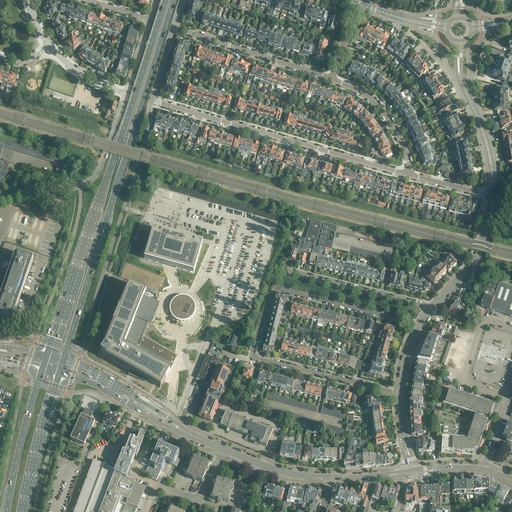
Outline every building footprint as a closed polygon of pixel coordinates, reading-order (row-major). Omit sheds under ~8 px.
[(190,0),(188,7),(197,10),(198,6),(199,6),(200,2),(193,0),(190,0)] [(247,2),(244,2),(242,8),(245,9),(245,8),(246,9),(247,4),(249,5),(250,3),(255,4),(256,0),(247,0),(247,2)] [(263,0),(256,0),(255,4),(259,6),(258,7),(257,10),(260,11),(261,8),(261,6),(263,0)] [(263,0),(261,6),(268,9),(270,5),(271,0),(263,0)] [(274,11),(282,13),(286,1),(284,0),(277,0),(278,1),(277,1),(275,7),(276,7),(274,11)] [(47,5),(55,12),(58,14),(57,15),(59,16),(61,8),(58,7),(57,6),(58,5),(54,2),(53,3),(51,2),(50,1),(47,5)] [(288,15),(292,3),(286,1),(282,13),(280,18),(282,19),(284,14),(288,15)] [(292,3),(288,15),(296,18),(295,19),(297,19),(297,20),(300,21),(302,15),(297,14),(299,8),(300,5),(293,3),(292,3)] [(47,5),(44,8),(44,9),(46,12),(45,13),(46,13),(45,14),(48,17),(49,16),(49,17),(49,16),(51,17),(52,15),(55,12),(47,5)] [(61,8),(60,12),(63,13),(63,14),(64,15),(67,15),(69,16),(71,9),(66,7),(65,7),(62,6),(61,8)] [(197,10),(188,7),(187,12),(186,17),(194,19),(197,10)] [(302,15),(300,21),(303,22),(304,20),(310,22),(314,10),(308,8),(305,16),(302,15)] [(70,19),(74,20),(77,10),(73,9),(71,9),(69,16),(69,17),(71,18),(70,19)] [(77,10),(74,20),(78,21),(78,20),(80,21),(83,12),(81,11),(77,10)] [(314,10),(310,22),(316,24),(320,12),(314,10)] [(83,12),(80,21),(82,22),(85,23),(88,14),(83,12)] [(319,27),(327,30),(329,23),(326,22),(328,17),(326,17),(327,15),(326,14),(320,12),(316,24),(320,26),(319,27)] [(92,25),(95,16),(89,14),(86,25),(91,27),(92,25)] [(202,24),(208,26),(211,16),(205,14),(202,24)] [(327,30),(334,32),(339,19),(339,18),(339,17),(338,17),(337,15),(336,16),(335,16),(334,17),(334,19),(331,18),(329,23),(327,30)] [(95,16),(92,25),(94,25),(94,26),(97,27),(101,17),(97,16),(97,17),(95,16)] [(208,26),(213,28),(217,17),(211,16),(208,26)] [(101,17),(97,27),(101,28),(100,30),(103,30),(103,28),(106,19),(104,19),(104,18),(101,17)] [(213,28),(219,29),(222,19),(217,17),(213,28)] [(219,29),(225,31),(228,21),(222,19),(219,29)] [(234,23),(230,33),(236,35),(239,25),(240,22),(235,20),(234,23)] [(52,28),(56,33),(64,27),(63,25),(62,26),(60,23),(58,24),(56,22),(55,23),(55,21),(50,25),(52,28)] [(108,31),(112,32),(114,33),(115,31),(117,23),(111,21),(108,31)] [(234,23),(228,21),(225,31),(230,33),(234,23)] [(115,31),(114,33),(120,35),(123,25),(117,23),(115,31)] [(239,25),(236,35),(242,37),(245,27),(239,25)] [(129,32),(138,35),(140,31),(139,30),(139,29),(138,29),(131,26),(129,32)] [(365,40),(370,28),(366,26),(365,27),(363,26),(358,37),(357,40),(360,41),(361,39),(365,40)] [(64,27),(56,33),(59,38),(60,38),(62,41),(66,37),(62,31),(66,29),(64,27)] [(244,37),(250,39),(253,29),(247,27),(244,37)] [(275,35),(272,34),(268,45),(269,45),(268,45),(269,46),(271,47),(272,46),(274,47),(279,30),(279,29),(276,28),(275,32),(276,33),(275,35)] [(370,28),(365,40),(371,43),(376,31),(370,28)] [(253,29),(250,39),(255,41),(259,31),(253,29)] [(261,29),(257,40),(260,41),(259,41),(260,42),(262,43),(262,42),(263,42),(266,31),(263,29),(261,29)] [(282,31),(279,30),(274,47),(276,47),(276,48),(277,49),(279,49),(280,48),(283,37),(280,36),(282,31)] [(266,31),(263,42),(265,43),(265,44),(268,45),(272,34),(272,33),(266,31)] [(290,38),(286,50),(286,51),(288,51),(289,51),(289,50),(292,51),(295,42),(296,40),(298,32),(296,31),(293,39),(290,38)] [(382,34),(376,31),(371,43),(377,46),(382,34)] [(127,38),(137,41),(138,35),(129,32),(128,36),(126,35),(123,34),(122,36),(127,38)] [(382,34),(377,46),(383,49),(388,38),(386,37),(387,36),(382,34)] [(85,43),(84,44),(86,45),(86,46),(87,47),(89,42),(91,38),(94,39),(94,38),(88,35),(86,40),(86,41),(85,42),(85,43)] [(286,50),(290,38),(284,36),(283,37),(280,48),(283,49),(284,49),(286,49),(286,50)] [(72,37),(65,44),(66,45),(66,46),(67,47),(68,47),(69,48),(75,40),(72,37)] [(75,40),(69,48),(74,52),(80,45),(81,45),(83,43),(78,38),(76,40),(75,40)] [(127,38),(126,44),(135,47),(137,41),(127,38)] [(386,49),(392,53),(399,43),(398,43),(393,39),(386,49)] [(302,42),(298,53),(298,54),(305,56),(306,53),(309,53),(308,54),(309,54),(311,47),(312,44),(313,42),(308,41),(307,44),(302,42)] [(311,47),(325,51),(327,43),(320,41),(320,42),(318,42),(317,46),(312,44),(311,47)] [(185,52),(186,52),(186,51),(190,52),(190,53),(193,54),(195,47),(190,45),(189,45),(178,42),(176,48),(185,52)] [(292,51),(298,53),(302,42),(301,44),(295,42),(292,51)] [(392,53),(397,57),(404,47),(399,43),(392,53)] [(124,50),(133,52),(135,47),(126,44),(124,49),(124,50)] [(80,58),(83,60),(89,51),(86,49),(87,47),(85,46),(84,47),(78,56),(80,57),(80,58)] [(325,51),(311,47),(309,54),(312,55),(312,54),(316,55),(315,59),(322,61),(323,61),(324,58),(324,57),(323,57),(325,51)] [(404,47),(397,57),(402,61),(409,51),(404,47)] [(176,48),(174,54),(184,58),(185,55),(184,55),(185,52),(176,48)] [(194,58),(193,60),(199,62),(200,60),(202,50),(197,49),(194,58)] [(123,51),(122,55),(131,58),(133,52),(124,50),(123,51)] [(200,60),(205,61),(208,52),(202,50),(200,60)] [(88,63),(93,66),(99,57),(97,55),(95,53),(93,51),(92,53),(89,51),(83,60),(87,62),(87,61),(89,62),(88,63)] [(208,52),(205,61),(211,63),(214,54),(208,52)] [(351,73),(353,74),(359,62),(361,56),(362,56),(363,53),(357,52),(356,55),(358,56),(355,63),(352,61),(351,63),(350,62),(349,66),(349,67),(348,71),(348,72),(350,73),(351,73)] [(118,60),(129,64),(131,58),(122,55),(119,54),(118,60)] [(174,54),(172,60),(181,63),(183,60),(184,58),(174,54)] [(211,63),(216,65),(219,56),(214,54),(211,63)] [(407,58),(402,64),(404,66),(405,65),(409,69),(418,60),(415,57),(413,55),(412,57),(412,56),(408,60),(407,58)] [(219,56),(216,65),(222,67),(225,58),(219,56)] [(95,67),(98,70),(104,60),(99,57),(93,66),(94,66),(96,67),(95,67)] [(497,63),(496,67),(508,71),(510,65),(511,65),(511,59),(511,61),(506,59),(505,60),(503,59),(502,58),(501,57),(500,57),(499,58),(499,57),(498,57),(497,57),(496,58),(496,59),(495,60),(496,61),(496,62),(497,62),(497,63)] [(104,60),(98,70),(102,72),(103,71),(104,72),(110,63),(110,61),(109,60),(105,58),(104,61),(104,60)] [(225,58),(222,67),(228,69),(231,60),(225,58)] [(119,63),(118,67),(128,70),(129,64),(118,60),(117,63),(119,63)] [(171,62),(170,66),(180,69),(181,66),(182,66),(182,64),(181,63),(172,60),(171,62)] [(419,60),(418,60),(409,69),(407,70),(409,72),(410,70),(414,74),(423,65),(418,61),(419,60)] [(232,70),(236,71),(239,62),(238,62),(233,61),(230,70),(232,71),(232,70)] [(239,62),(236,71),(239,72),(239,73),(241,74),(241,73),(244,64),(239,62)] [(359,62),(353,74),(355,75),(356,76),(357,77),(358,77),(363,68),(360,66),(361,63),(359,62)] [(241,73),(241,74),(242,73),(245,74),(245,75),(247,75),(250,66),(244,64),(245,64),(244,64),(241,73)] [(426,68),(423,65),(414,74),(418,79),(420,78),(422,80),(428,75),(426,73),(426,72),(427,71),(426,69),(426,68)] [(180,69),(170,66),(168,70),(169,70),(168,72),(178,75),(179,76),(179,73),(178,73),(180,69)] [(118,67),(117,72),(126,75),(128,70),(118,67)] [(255,78),(258,69),(252,67),(249,77),(252,78),(252,77),(255,78)] [(508,71),(496,67),(494,72),(494,71),(493,71),(492,71),(492,72),(491,73),(490,73),(490,74),(490,75),(491,76),(492,77),(493,77),(493,78),(494,78),(495,78),(496,78),(499,79),(498,80),(511,84),(511,81),(511,80),(510,80),(509,81),(508,81),(509,79),(505,78),(508,71)] [(367,68),(363,68),(358,77),(359,77),(359,76),(359,77),(361,78),(362,78),(364,79),(369,70),(367,68)] [(364,80),(369,83),(375,73),(373,71),(373,70),(370,68),(369,70),(364,79),(364,80)] [(264,71),(258,69),(255,78),(255,79),(257,80),(258,79),(261,80),(264,71)] [(126,75),(117,72),(112,70),(110,70),(109,70),(109,72),(116,74),(115,77),(122,79),(123,79),(124,79),(125,79),(125,78),(126,75)] [(261,80),(260,81),(266,83),(266,81),(269,72),(264,71),(261,80)] [(168,72),(166,78),(177,82),(177,79),(176,79),(178,75),(168,72)] [(269,72),(266,81),(266,83),(269,84),(269,82),(272,83),(275,74),(269,72)] [(2,83),(1,86),(7,88),(7,85),(10,75),(8,75),(8,74),(5,73),(2,83)] [(375,73),(369,83),(373,85),(374,85),(380,77),(377,75),(378,74),(375,73)] [(275,74),(272,83),(272,84),(274,85),(275,84),(278,85),(281,76),(275,74)] [(10,75),(7,85),(10,86),(9,87),(10,87),(10,88),(15,89),(17,84),(14,83),(16,77),(14,76),(10,75)] [(422,83),(426,89),(436,81),(434,78),(432,76),(430,77),(428,75),(422,80),(423,82),(422,83)] [(277,88),(277,89),(282,91),(283,89),(283,88),(283,87),(286,78),(287,78),(281,76),(278,85),(277,88)] [(376,88),(378,90),(385,82),(382,79),(383,78),(381,77),(380,77),(374,85),(376,87),(376,88)] [(164,84),(176,88),(176,87),(175,87),(177,82),(166,78),(164,84)] [(283,87),(283,88),(286,89),(289,90),(289,89),(292,80),(286,78),(283,87)] [(289,89),(289,90),(294,92),(298,82),(292,80),(289,89)] [(436,81),(426,89),(428,92),(426,93),(427,95),(429,94),(440,87),(436,82),(436,81)] [(303,84),(298,82),(294,92),(300,94),(300,92),(303,84)] [(384,93),(390,86),(391,85),(389,83),(388,84),(385,82),(378,90),(380,91),(382,92),(382,91),(384,93)] [(494,90),(494,97),(507,97),(507,85),(500,82),(499,86),(499,90),(494,90)] [(176,88),(164,84),(164,85),(163,86),(162,89),(163,90),(162,91),(176,95),(177,91),(178,91),(177,95),(179,96),(182,89),(179,88),(179,89),(176,88)] [(303,84),(300,92),(303,93),(303,95),(306,96),(309,86),(303,84)] [(184,96),(189,97),(192,87),(187,85),(184,96)] [(395,90),(387,98),(391,102),(392,102),(402,93),(401,93),(399,95),(396,93),(397,92),(402,88),(400,85),(395,90)] [(311,86),(308,94),(308,95),(311,96),(311,95),(314,96),(317,88),(311,86)] [(384,94),(387,98),(395,90),(394,88),(393,89),(390,86),(384,93),(383,93),(384,94)] [(198,89),(192,87),(189,97),(195,99),(198,89)] [(439,98),(441,102),(447,99),(447,98),(445,95),(444,95),(443,93),(442,91),(440,87),(429,94),(433,100),(435,101),(438,99),(437,97),(438,97),(439,98)] [(317,88),(314,96),(316,97),(316,98),(318,99),(319,98),(322,90),(317,88)] [(204,90),(198,89),(195,99),(201,101),(204,90)] [(204,90),(201,101),(206,102),(209,92),(204,90)] [(322,90),(319,98),(320,98),(320,99),(322,100),(323,99),(325,100),(328,92),(322,90)] [(215,94),(212,104),(217,105),(220,95),(221,92),(215,91),(215,94)] [(206,102),(212,104),(215,94),(209,92),(206,102)] [(325,100),(324,103),(326,104),(327,102),(330,103),(330,102),(331,102),(334,94),(328,92),(325,100)] [(393,105),(395,107),(403,101),(406,98),(402,93),(392,102),(393,104),(393,105)] [(330,104),(336,107),(340,96),(334,94),(331,102),(330,104)] [(217,105),(223,107),(226,97),(220,95),(217,105)] [(342,109),(342,107),(344,102),(345,99),(340,96),(336,107),(342,109)] [(226,97),(223,107),(228,109),(230,102),(233,102),(233,99),(231,99),(231,98),(226,97)] [(234,109),(240,111),(242,101),(237,99),(234,109)] [(447,99),(441,102),(436,105),(440,112),(438,113),(439,116),(446,113),(445,110),(449,108),(448,108),(451,106),(447,99)] [(344,102),(342,107),(349,112),(355,104),(350,101),(349,101),(347,100),(345,103),(344,102)] [(105,119),(110,121),(111,118),(108,117),(110,112),(114,114),(116,105),(117,104),(116,104),(116,103),(115,103),(114,103),(113,104),(112,104),(113,102),(110,101),(105,119)] [(240,111),(245,112),(248,102),(242,101),(240,111)] [(251,114),(256,116),(259,106),(260,103),(254,101),(254,104),(251,114)] [(398,110),(399,112),(408,105),(406,103),(405,104),(403,101),(395,107),(396,110),(397,110),(398,110)] [(245,112),(251,114),(254,104),(248,102),(245,112)] [(355,104),(349,112),(354,115),(360,108),(355,104)] [(507,104),(494,104),(494,111),(497,111),(497,115),(507,113),(507,104)] [(399,113),(401,117),(416,108),(413,109),(412,107),(410,108),(408,105),(399,112),(399,113)] [(259,106),(256,116),(262,117),(265,107),(259,106)] [(267,119),(273,121),(276,110),(277,108),(271,106),(270,109),(267,119)] [(265,107),(262,117),(267,119),(270,109),(265,107)] [(276,110),(273,121),(279,122),(282,112),(282,109),(277,108),(276,110)] [(354,115),(358,119),(364,113),(365,112),(360,108),(354,115)] [(416,108),(401,117),(404,122),(405,122),(415,116),(413,112),(415,111),(414,111),(417,109),(416,108)] [(445,121),(447,125),(458,120),(456,116),(455,114),(452,115),(451,112),(446,114),(439,117),(440,120),(442,119),(443,122),(445,121)] [(509,112),(507,113),(497,115),(498,117),(499,116),(500,118),(499,118),(500,126),(501,126),(502,128),(509,127),(508,124),(510,124),(509,120),(511,119),(509,112)] [(292,116),(289,126),(295,128),(298,118),(299,115),(293,113),(292,116)] [(364,113),(358,119),(360,121),(358,122),(360,125),(362,123),(362,124),(369,117),(364,113)] [(284,125),(289,126),(292,116),(286,115),(284,125)] [(295,128),(300,130),(303,120),(304,116),(299,115),(298,118),(295,128)] [(161,126),(164,117),(158,116),(153,132),(155,132),(157,125),(161,126)] [(416,119),(415,116),(405,122),(406,122),(407,124),(406,124),(406,125),(407,128),(417,122),(415,119),(416,119)] [(164,117),(161,126),(165,128),(163,133),(165,133),(167,128),(169,119),(164,117)] [(362,124),(366,128),(373,122),(369,117),(362,124)] [(169,119),(167,128),(173,130),(175,121),(169,119)] [(303,120),(300,130),(306,131),(309,121),(303,120)] [(458,120),(447,125),(449,131),(461,126),(458,120)] [(173,130),(172,133),(177,134),(181,122),(175,121),(173,130)] [(315,123),(309,121),(306,131),(312,133),(315,123)] [(181,122),(177,134),(183,136),(184,133),(187,124),(181,122)] [(366,128),(369,133),(377,127),(373,122),(366,128)] [(417,122),(407,128),(409,130),(410,131),(411,132),(421,128),(420,125),(419,126),(417,122)] [(312,133),(317,134),(320,124),(315,123),(312,133)] [(320,124),(317,134),(323,136),(326,126),(326,124),(324,123),(323,125),(320,124)] [(184,133),(190,135),(193,126),(187,124),(184,133)] [(190,135),(189,138),(195,139),(196,137),(198,128),(193,126),(190,135)] [(326,126),(323,136),(328,138),(331,127),(326,126)] [(448,139),(449,142),(456,139),(455,137),(460,135),(460,134),(463,133),(462,131),(461,126),(449,131),(451,135),(447,136),(448,139)] [(377,127),(369,133),(372,138),(380,132),(377,127)] [(411,133),(410,134),(412,138),(424,133),(421,127),(421,128),(411,132),(411,133)] [(195,144),(199,145),(199,143),(205,145),(209,131),(203,129),(200,139),(197,139),(195,144)] [(330,139),(336,141),(339,132),(333,130),(330,139)] [(214,143),(217,133),(211,131),(208,141),(210,141),(210,142),(214,143)] [(339,132),(336,141),(342,143),(344,133),(339,132)] [(372,138),(375,143),(384,137),(381,132),(380,132),(372,138)] [(415,143),(426,139),(428,138),(425,132),(424,133),(412,138),(414,143),(415,143)] [(502,135),(503,141),(511,140),(511,139),(511,132),(510,133),(502,135)] [(216,148),(218,149),(222,135),(217,133),(214,143),(214,144),(217,145),(217,146),(216,148)] [(348,144),(350,137),(350,135),(344,133),(342,143),(348,144)] [(228,136),(222,135),(218,149),(220,149),(221,147),(219,146),(220,144),(222,145),(221,145),(225,147),(228,136)] [(228,136),(225,147),(228,148),(228,149),(229,149),(228,152),(230,152),(231,148),(234,138),(228,136)] [(348,144),(357,147),(358,143),(356,142),(356,140),(355,139),(355,138),(350,137),(348,144)] [(384,137),(375,143),(378,148),(387,143),(384,137)] [(235,150),(238,151),(242,140),(236,138),(233,148),(235,149),(235,150)] [(0,139),(0,165),(8,168),(10,162),(0,159),(0,158),(3,148),(58,164),(54,175),(61,178),(67,160),(0,139)] [(415,147),(417,150),(427,146),(426,142),(427,142),(426,139),(415,143),(416,143),(416,146),(415,147)] [(456,146),(456,150),(467,148),(466,141),(457,143),(456,139),(449,142),(449,145),(454,144),(455,146),(456,146)] [(238,151),(238,152),(241,153),(240,156),(243,157),(245,151),(247,142),(242,140),(238,151)] [(511,143),(511,140),(503,141),(503,144),(505,145),(506,152),(511,150),(511,149),(511,144),(511,143)] [(247,142),(245,151),(243,157),(245,157),(246,155),(246,154),(250,155),(250,154),(250,153),(253,144),(247,142)] [(387,143),(378,148),(381,153),(382,153),(383,155),(385,154),(387,155),(391,153),(389,149),(387,143)] [(250,153),(250,154),(254,155),(254,154),(253,159),(255,160),(256,155),(259,145),(253,144),(250,153)] [(264,158),(267,148),(261,146),(258,155),(257,160),(259,161),(260,156),(260,157),(264,158)] [(427,146),(417,150),(418,152),(418,153),(419,153),(419,155),(429,152),(430,151),(429,149),(428,149),(427,146)] [(269,159),(272,149),(267,148),(264,158),(263,161),(265,162),(266,158),(269,159)] [(467,148),(456,150),(457,150),(456,150),(456,153),(457,152),(458,156),(469,154),(467,148)] [(275,160),(278,151),(272,149),(269,159),(273,161),(273,160),(275,160)] [(278,151),(275,160),(279,162),(281,162),(284,153),(278,151)] [(420,155),(419,156),(419,158),(420,158),(421,158),(421,160),(432,157),(431,155),(430,155),(429,152),(419,155),(420,155)] [(290,166),(293,155),(287,153),(284,163),(282,162),(280,170),(282,171),(284,165),(286,165),(286,164),(286,165),(290,166)] [(458,156),(455,157),(456,161),(458,161),(458,163),(459,163),(470,161),(469,154),(458,156)] [(293,155),(290,166),(293,167),(294,166),(296,166),(298,157),(298,156),(293,155)] [(440,155),(435,156),(432,157),(421,160),(422,163),(421,163),(421,164),(422,166),(423,166),(427,165),(428,166),(432,165),(431,164),(434,164),(432,160),(437,158),(438,160),(441,161),(443,156),(440,155)] [(295,168),(296,169),(301,171),(302,168),(304,159),(298,157),(296,166),(295,168)] [(309,171),(312,160),(309,159),(309,160),(306,159),(303,169),(302,170),(300,176),(304,177),(306,170),(309,171)] [(312,160),(309,171),(312,172),(312,173),(314,176),(313,179),(313,180),(314,181),(315,181),(316,178),(318,169),(317,169),(316,169),(318,162),(315,162),(315,161),(312,160)] [(460,169),(471,167),(470,161),(459,163),(460,167),(459,167),(459,169),(460,169)] [(318,169),(316,178),(319,178),(320,174),(324,175),(326,165),(321,163),(319,170),(318,169)] [(326,165),(324,175),(329,177),(332,167),(326,165)] [(330,177),(336,178),(339,168),(333,167),(330,177)] [(471,167),(460,169),(461,171),(460,172),(461,176),(468,177),(469,178),(472,178),(474,176),(473,174),(472,173),(471,167)] [(1,168),(0,172),(0,175),(6,177),(9,170),(1,168)] [(339,168),(336,178),(342,180),(345,170),(339,168)] [(349,183),(352,172),(346,171),(343,179),(342,185),(343,186),(344,183),(345,183),(345,182),(349,183)] [(352,172),(348,184),(351,185),(352,183),(355,184),(355,183),(357,174),(354,173),(353,173),(352,172)] [(355,184),(354,186),(359,188),(360,186),(363,176),(361,175),(357,174),(355,183),(355,184)] [(366,186),(368,177),(363,176),(360,186),(364,187),(364,185),(366,186)] [(368,177),(366,186),(365,188),(370,190),(371,187),(374,179),(368,177)] [(371,190),(370,191),(376,192),(376,191),(376,192),(377,189),(379,180),(375,179),(374,179),(371,187),(370,190),(371,190)] [(383,181),(379,180),(377,189),(377,190),(380,191),(380,190),(382,191),(385,182),(383,181)] [(385,182),(382,191),(383,191),(383,192),(386,193),(385,194),(388,195),(389,192),(388,192),(391,184),(385,182)] [(395,197),(398,185),(392,184),(389,192),(390,193),(389,195),(395,196),(395,197)] [(398,185),(395,197),(401,198),(404,187),(398,185)] [(183,195),(157,187),(145,214),(142,222),(173,231),(183,195)] [(404,187),(401,198),(407,200),(410,188),(404,187)] [(407,200),(413,201),(416,190),(410,188),(407,200)] [(416,190),(413,201),(419,203),(419,204),(418,204),(417,209),(419,209),(420,207),(420,205),(421,201),(420,200),(422,191),(416,190)] [(422,204),(428,205),(431,194),(425,192),(422,204)] [(428,205),(434,206),(437,195),(431,194),(428,205)] [(437,195),(434,206),(440,208),(443,196),(437,195)] [(443,196),(440,208),(446,209),(449,198),(443,196)] [(454,213),(457,202),(457,201),(453,200),(453,201),(451,200),(448,212),(454,213)] [(463,203),(457,202),(453,218),(455,218),(456,214),(460,215),(463,203)] [(464,204),(463,203),(460,215),(466,216),(469,206),(469,204),(465,203),(464,204)] [(469,206),(466,216),(472,218),(473,216),(474,216),(475,211),(474,211),(475,207),(471,206),(470,206),(469,206)] [(299,249),(295,261),(305,264),(312,244),(314,245),(322,223),(315,221),(310,220),(309,223),(311,223),(305,239),(300,238),(297,248),(299,249)] [(312,254),(309,264),(316,266),(317,261),(318,257),(319,252),(321,247),(326,248),(326,249),(326,248),(331,250),(332,248),(333,243),(336,232),(337,226),(322,223),(314,245),(314,246),(312,254)] [(152,229),(144,259),(162,264),(163,261),(168,263),(168,264),(169,264),(169,265),(170,265),(171,265),(171,264),(176,265),(175,268),(194,273),(202,242),(153,228),(152,229)] [(289,258),(289,259),(295,261),(299,249),(297,248),(293,247),(290,254),(287,253),(286,257),(289,258)] [(317,261),(316,266),(318,267),(318,268),(320,268),(321,267),(324,256),(320,255),(321,251),(325,252),(325,251),(326,248),(321,247),(319,252),(318,257),(317,261)] [(33,258),(29,257),(14,251),(0,290),(0,312),(13,317),(33,258)] [(448,255),(443,260),(444,260),(452,267),(454,267),(455,266),(455,265),(457,263),(455,261),(456,260),(453,258),(454,257),(451,254),(450,254),(448,255)] [(439,264),(448,272),(449,272),(450,270),(450,269),(452,267),(444,260),(443,260),(439,264)] [(357,266),(354,276),(355,276),(355,277),(357,277),(358,277),(360,277),(362,268),(363,263),(362,262),(360,267),(357,266)] [(437,263),(433,267),(442,275),(446,271),(448,272),(439,264),(437,263)] [(126,264),(121,277),(157,292),(163,278),(126,264)] [(433,267),(429,272),(438,280),(439,280),(438,280),(442,275),(433,267)] [(379,272),(376,281),(377,281),(377,282),(379,283),(380,282),(382,283),(384,274),(386,269),(386,268),(384,268),(383,268),(382,273),(379,272)] [(389,285),(397,287),(399,276),(396,275),(396,273),(393,273),(394,269),(391,268),(389,275),(391,276),(390,281),(389,285)] [(399,276),(397,287),(403,288),(404,288),(404,287),(405,288),(407,281),(407,280),(406,280),(406,278),(407,276),(403,275),(404,272),(401,271),(399,276)] [(429,272),(425,276),(427,278),(426,278),(431,283),(431,282),(434,285),(434,284),(435,284),(436,283),(436,282),(438,280),(429,272)] [(421,282),(418,291),(424,293),(426,288),(428,289),(429,285),(431,283),(426,278),(427,278),(425,276),(422,274),(421,282)] [(408,279),(406,288),(409,289),(408,289),(409,290),(411,291),(411,290),(412,289),(412,290),(415,278),(409,277),(408,279)] [(415,278),(412,290),(415,290),(414,291),(415,292),(417,292),(418,291),(421,282),(421,280),(415,278)] [(481,307),(483,307),(491,310),(495,298),(499,283),(490,280),(481,307)] [(104,346),(101,352),(101,353),(110,358),(110,359),(110,358),(112,359),(112,360),(112,359),(114,360),(114,361),(116,362),(117,362),(118,363),(119,363),(120,364),(120,365),(121,364),(122,365),(122,366),(123,366),(123,365),(125,366),(124,367),(125,367),(127,368),(126,368),(127,368),(129,369),(130,370),(131,370),(129,374),(130,373),(133,374),(132,375),(132,376),(133,375),(135,376),(135,377),(136,376),(138,377),(138,378),(138,377),(141,378),(141,379),(144,380),(147,381),(148,380),(150,381),(149,381),(150,381),(152,382),(154,383),(154,384),(154,383),(156,384),(156,385),(156,384),(158,385),(158,386),(160,387),(164,381),(164,380),(173,365),(171,364),(171,363),(175,357),(143,339),(142,339),(142,338),(143,336),(144,334),(145,332),(145,330),(146,330),(146,329),(146,327),(147,328),(147,327),(147,325),(148,325),(147,325),(148,323),(149,323),(148,323),(149,321),(150,321),(149,320),(150,318),(150,319),(150,318),(151,316),(150,316),(151,315),(152,311),(153,309),(154,310),(154,309),(154,307),(155,307),(155,305),(156,305),(155,305),(156,303),(157,303),(156,303),(156,302),(157,301),(158,301),(157,300),(158,298),(158,299),(158,298),(159,296),(158,295),(149,292),(136,286),(135,286),(129,283),(128,284),(129,284),(128,286),(127,286),(128,286),(127,288),(126,288),(127,289),(126,290),(126,291),(125,293),(124,295),(123,297),(122,299),(122,300),(122,302),(121,301),(121,302),(121,304),(120,304),(121,304),(120,306),(119,306),(120,306),(119,308),(118,308),(119,309),(118,311),(118,310),(118,311),(117,313),(116,315),(115,317),(114,319),(114,320),(114,322),(113,322),(113,324),(112,324),(113,324),(112,326),(111,326),(112,326),(111,328),(110,328),(111,329),(110,331),(110,330),(109,331),(110,331),(109,333),(108,335),(108,336),(107,337),(107,338),(106,339),(106,340),(105,342),(104,346)] [(495,298),(491,310),(506,315),(511,295),(511,287),(499,283),(495,298)] [(457,297),(459,298),(458,299),(457,299),(456,303),(455,302),(454,305),(453,304),(449,314),(454,316),(462,297),(464,297),(466,293),(460,290),(459,294),(458,294),(457,297)] [(169,307),(169,308),(169,309),(169,310),(169,311),(170,311),(170,312),(170,313),(170,314),(171,314),(171,315),(171,316),(172,316),(172,317),(173,318),(174,318),(174,319),(175,319),(176,320),(177,320),(178,321),(179,321),(180,321),(181,322),(182,322),(183,322),(184,322),(184,321),(185,321),(186,321),(187,321),(188,320),(189,320),(190,319),(191,319),(191,318),(192,318),(192,317),(193,316),(194,315),(194,314),(195,313),(195,312),(195,311),(196,310),(196,309),(196,308),(195,307),(195,306),(195,305),(195,304),(194,303),(194,302),(193,301),(193,300),(192,300),(192,299),(191,299),(191,298),(190,298),(189,297),(188,297),(188,296),(187,296),(186,296),(185,296),(184,295),(183,295),(182,295),(181,295),(180,295),(179,296),(178,296),(177,296),(176,297),(175,298),(174,298),(173,299),(173,300),(172,300),(171,301),(171,302),(171,303),(170,304),(170,305),(169,306),(169,307)] [(275,301),(285,304),(287,298),(276,296),(275,298),(274,301),(275,301)] [(321,311),(315,310),(313,319),(312,320),(316,321),(316,320),(318,320),(321,311)] [(321,311),(318,320),(318,321),(318,322),(322,323),(322,322),(324,322),(326,312),(324,312),(323,311),(322,311),(321,311)] [(326,312),(324,322),(323,324),(327,324),(328,323),(329,324),(332,314),(329,313),(327,312),(327,313),(326,312)] [(332,314),(329,324),(329,325),(333,326),(333,325),(335,325),(336,324),(338,315),(337,315),(335,315),(335,314),(333,314),(332,314)] [(338,315),(336,324),(335,325),(335,326),(339,327),(339,326),(341,326),(341,325),(343,317),(341,316),(340,316),(340,315),(338,315)] [(343,317),(341,325),(341,326),(343,327),(343,328),(346,329),(346,328),(349,318),(348,317),(346,317),(343,317)] [(346,328),(348,328),(348,330),(352,331),(352,329),(355,320),(354,320),(354,319),(352,319),(351,319),(349,318),(346,328)] [(355,320),(352,329),(352,331),(358,332),(358,331),(360,321),(359,320),(358,320),(357,321),(355,320)] [(360,321),(358,331),(360,331),(359,332),(363,333),(366,323),(365,322),(363,321),(363,322),(360,321)] [(368,322),(365,331),(365,333),(371,334),(372,333),(374,323),(368,322)] [(434,328),(434,330),(445,333),(446,333),(447,333),(447,331),(448,329),(446,329),(444,329),(445,326),(445,324),(443,323),(440,323),(440,324),(438,324),(436,323),(436,325),(436,326),(435,326),(434,328)] [(380,332),(392,336),(393,331),(394,331),(395,329),(392,328),(386,326),(386,327),(382,326),(382,327),(381,332),(380,332)] [(431,333),(431,335),(437,337),(441,339),(443,339),(445,333),(434,330),(432,329),(432,330),(431,332),(431,333)] [(380,332),(378,339),(390,342),(390,341),(391,341),(391,339),(391,338),(392,336),(380,332)] [(266,338),(266,340),(275,342),(276,337),(267,334),(267,335),(266,335),(266,337),(266,338)] [(422,346),(440,351),(441,348),(437,347),(439,342),(443,343),(444,340),(443,339),(441,339),(437,337),(431,335),(429,335),(428,334),(428,335),(427,337),(426,339),(424,343),(422,346)] [(228,343),(227,345),(233,348),(234,348),(235,345),(237,339),(231,337),(230,337),(227,336),(225,341),(228,343)] [(378,339),(376,346),(388,349),(389,347),(389,346),(390,345),(390,343),(390,342),(378,339)] [(449,341),(441,363),(444,364),(452,342),(449,341)] [(274,348),(264,345),(264,346),(263,346),(262,348),(263,349),(263,351),(273,354),(275,348),(274,348)] [(300,346),(298,355),(300,356),(302,357),(303,356),(306,347),(300,346)] [(376,346),(374,352),(386,355),(387,354),(388,351),(388,349),(376,346)] [(417,359),(432,361),(433,361),(435,353),(439,354),(440,351),(422,346),(420,351),(418,356),(417,359)] [(311,348),(309,358),(310,358),(310,359),(312,359),(315,359),(317,350),(317,349),(317,348),(313,347),(311,347),(311,348)] [(317,350),(315,359),(316,359),(316,360),(317,360),(318,360),(320,360),(323,350),(323,349),(321,349),(317,348),(317,349),(317,350)] [(210,349),(209,353),(216,356),(216,358),(219,359),(221,354),(220,353),(216,352),(214,351),(210,349)] [(323,350),(320,360),(321,361),(323,362),(324,361),(326,362),(328,354),(328,352),(326,352),(327,351),(323,350)] [(328,354),(326,362),(327,363),(328,363),(329,363),(332,364),(334,354),(335,352),(332,351),(332,353),(328,352),(328,354)] [(334,354),(332,364),(334,364),(335,365),(336,365),(337,365),(340,355),(340,353),(335,351),(335,352),(334,354)] [(374,352),(372,359),(384,362),(385,359),(386,359),(386,357),(386,356),(386,355),(374,352)] [(340,355),(337,365),(338,365),(340,365),(340,366),(342,366),(343,366),(346,355),(342,354),(342,356),(340,355)] [(206,355),(197,378),(200,379),(209,383),(216,366),(218,360),(207,355),(206,355)] [(346,355),(343,366),(346,367),(347,368),(348,367),(349,367),(351,357),(346,355)] [(351,357),(349,367),(351,368),(352,369),(353,369),(354,369),(355,369),(357,360),(357,358),(351,357)] [(371,362),(371,366),(383,368),(383,366),(384,365),(385,363),(384,362),(372,359),(373,359),(372,363),(371,362)] [(357,360),(355,369),(362,370),(363,364),(364,362),(357,360)] [(416,366),(428,368),(428,365),(433,366),(433,369),(435,369),(436,364),(434,363),(429,362),(417,360),(417,362),(416,363),(416,365),(416,366)] [(370,368),(369,372),(370,372),(369,374),(382,377),(384,369),(383,368),(371,366),(368,365),(365,364),(365,366),(368,367),(370,368)] [(198,416),(203,418),(206,419),(211,421),(221,395),(220,394),(229,371),(226,370),(224,369),(225,368),(222,367),(222,368),(220,367),(217,366),(207,390),(209,390),(198,416)] [(415,372),(427,374),(428,368),(416,366),(416,369),(415,369),(415,371),(415,372)] [(248,369),(244,368),(243,376),(247,377),(246,379),(250,380),(253,371),(252,369),(250,369),(248,369)] [(260,372),(258,383),(259,383),(261,384),(263,384),(264,382),(266,374),(263,373),(263,372),(261,372),(260,372)] [(414,378),(414,379),(426,381),(427,374),(415,372),(415,375),(414,375),(413,377),(414,378)] [(272,375),(269,384),(269,385),(269,386),(271,387),(271,386),(275,387),(277,376),(276,376),(274,375),(274,376),(272,375)] [(277,376),(275,387),(279,388),(279,386),(281,386),(283,378),(280,377),(279,376),(278,377),(277,376)] [(289,379),(286,390),(290,391),(290,389),(292,389),(294,381),(292,380),(292,379),(290,379),(289,379)] [(292,389),(292,391),(296,392),(296,390),(298,391),(300,382),(298,381),(297,381),(296,380),(295,381),(294,381),(292,389)] [(300,382),(298,391),(300,391),(299,393),(303,394),(306,383),(303,382),(303,383),(300,382)] [(412,391),(424,393),(425,387),(413,385),(413,387),(412,388),(411,390),(412,391)] [(328,389),(326,398),(325,399),(326,400),(331,401),(334,390),(331,389),(329,388),(328,389)] [(442,438),(441,452),(472,454),(472,452),(473,452),(475,452),(477,451),(478,450),(478,449),(479,449),(489,421),(487,421),(488,417),(489,417),(493,405),(494,404),(449,389),(445,402),(476,413),(475,416),(472,424),(465,422),(462,429),(459,429),(459,425),(443,424),(440,424),(439,411),(436,411),(434,411),(435,431),(443,434),(443,438),(442,438)] [(334,390),(331,401),(337,402),(339,391),(338,391),(337,390),(336,391),(334,390)] [(339,391),(337,402),(343,404),(345,393),(345,392),(343,392),(342,392),(339,391)] [(411,397),(423,399),(424,393),(412,391),(412,393),(411,394),(410,396),(411,397)] [(345,393),(343,404),(347,405),(349,405),(351,394),(349,394),(348,393),(346,393),(345,393)] [(410,403),(419,405),(420,405),(422,405),(423,399),(411,397),(411,399),(410,400),(409,402),(410,403)] [(367,401),(367,408),(368,408),(381,407),(381,401),(378,401),(378,400),(373,400),(373,399),(371,399),(369,399),(367,399),(367,401)] [(252,402),(250,410),(256,412),(259,404),(252,402)] [(419,405),(410,403),(410,409),(409,409),(409,411),(410,412),(420,412),(422,411),(422,405),(420,405),(419,405)] [(81,415),(71,439),(74,440),(84,445),(86,440),(95,421),(90,419),(92,416),(93,413),(91,412),(90,412),(84,409),(81,415)] [(217,424),(220,425),(227,427),(226,429),(226,430),(227,431),(228,431),(229,430),(229,428),(247,435),(246,438),(247,439),(248,436),(251,437),(250,440),(254,441),(254,442),(258,444),(258,443),(266,446),(273,429),(260,424),(259,424),(259,425),(235,415),(235,414),(235,413),(234,413),(233,412),(233,413),(223,410),(217,424)] [(103,423),(104,423),(109,425),(114,415),(112,414),(113,413),(109,412),(109,413),(108,412),(103,423)] [(114,415),(109,425),(109,426),(111,427),(111,426),(113,427),(114,427),(115,427),(118,421),(119,422),(120,419),(119,418),(120,418),(114,415)] [(420,418),(411,419),(411,420),(410,420),(410,423),(411,423),(411,427),(421,426),(421,425),(420,418)] [(383,425),(370,427),(372,433),(384,431),(383,429),(384,428),(384,426),(383,426),(383,425)] [(421,426),(411,427),(411,432),(412,432),(412,436),(413,436),(416,436),(416,435),(417,435),(418,436),(422,436),(422,435),(422,430),(421,430),(421,426)] [(93,460),(73,511),(115,511),(120,501),(138,508),(146,487),(134,483),(135,481),(126,478),(131,465),(135,456),(137,457),(140,448),(146,433),(140,431),(137,440),(130,438),(127,447),(125,446),(119,460),(122,461),(120,465),(118,464),(117,466),(116,469),(110,466),(93,460)] [(384,431),(372,433),(373,439),(375,439),(375,440),(385,438),(385,437),(384,435),(385,434),(385,432),(384,432),(384,431)] [(419,439),(419,440),(419,441),(418,440),(418,442),(417,446),(416,447),(416,449),(416,450),(418,450),(417,451),(418,451),(419,452),(420,452),(421,451),(426,452),(428,441),(427,441),(425,440),(425,439),(428,439),(428,438),(428,436),(422,436),(422,437),(421,437),(421,438),(421,439),(419,439)] [(282,445),(280,455),(280,456),(284,457),(286,458),(290,442),(290,438),(285,437),(283,440),(283,442),(280,441),(279,444),(282,445)] [(385,438),(375,440),(376,445),(380,444),(386,442),(386,441),(387,440),(386,438),(386,437),(385,437),(385,438)] [(428,441),(426,452),(433,452),(433,447),(438,448),(438,441),(439,440),(435,440),(432,439),(432,438),(428,438),(428,439),(427,441),(428,441)] [(290,442),(286,458),(289,458),(293,459),(295,447),(296,444),(292,443),(293,442),(290,442)] [(179,453),(177,452),(177,451),(176,451),(176,450),(175,450),(175,449),(171,450),(170,450),(170,447),(169,446),(168,446),(167,446),(166,447),(165,447),(159,444),(144,475),(156,480),(165,461),(173,465),(179,453)] [(295,447),(293,459),(298,460),(298,459),(300,460),(302,449),(303,446),(296,444),(295,447)] [(303,454),(302,460),(305,460),(307,460),(311,460),(312,448),(312,446),(307,446),(307,448),(304,448),(303,454)] [(344,461),(344,465),(345,468),(355,468),(355,467),(356,457),(354,457),(354,448),(348,448),(348,449),(345,457),(344,461)] [(337,451),(337,461),(342,462),(342,461),(344,461),(345,457),(348,449),(341,449),(337,449),(337,451)] [(363,456),(362,468),(369,467),(370,454),(366,453),(366,451),(366,449),(363,449),(363,451),(363,455),(363,456)] [(370,454),(369,467),(372,467),(373,468),(375,467),(376,456),(377,453),(377,451),(375,451),(374,451),(374,453),(373,453),(373,454),(370,454)] [(383,456),(383,466),(387,466),(387,465),(390,465),(392,465),(392,463),(392,462),(392,460),(392,459),(391,459),(391,455),(388,455),(383,455),(383,456)] [(194,456),(186,475),(193,478),(192,479),(195,480),(195,479),(202,482),(210,463),(194,456)] [(217,478),(212,498),(218,500),(218,501),(221,502),(221,501),(228,502),(233,483),(217,478)] [(452,482),(452,493),(452,494),(454,494),(454,495),(457,494),(457,495),(460,495),(460,494),(460,492),(459,481),(457,481),(455,480),(453,480),(452,482)] [(496,485),(488,480),(488,491),(489,493),(489,499),(490,499),(491,498),(492,496),(491,495),(490,494),(492,491),(492,492),(494,488),(494,489),(496,485)] [(265,492),(263,498),(267,499),(267,501),(271,502),(275,488),(271,487),(270,485),(268,485),(267,486),(266,486),(266,488),(264,488),(263,491),(265,492)] [(440,487),(441,495),(441,497),(441,500),(445,499),(445,505),(450,505),(449,485),(445,485),(445,486),(444,486),(443,485),(442,485),(441,486),(440,487)] [(491,495),(492,496),(491,498),(494,500),(495,498),(495,497),(496,496),(501,487),(496,485),(494,489),(494,488),(492,492),(492,491),(490,494),(491,495)] [(361,486),(359,488),(359,489),(356,498),(355,500),(356,500),(360,502),(360,500),(363,501),(361,506),(365,507),(368,498),(365,497),(368,487),(364,486),(364,487),(361,486)] [(375,486),(372,497),(371,499),(378,501),(379,499),(383,488),(375,486)] [(275,488),(271,502),(279,504),(281,505),(285,491),(280,489),(280,488),(277,487),(276,488),(275,488)] [(285,497),(284,502),(282,508),(285,508),(286,505),(293,507),(294,504),(297,489),(296,488),(294,487),(293,488),(290,487),(289,490),(289,493),(287,492),(285,497)] [(386,501),(389,490),(386,489),(386,488),(384,487),(383,488),(379,499),(378,501),(378,502),(382,503),(383,504),(385,504),(386,501)] [(389,490),(386,501),(387,500),(394,502),(394,501),(395,502),(399,489),(398,488),(397,487),(395,488),(394,489),(390,487),(389,490)] [(423,487),(418,488),(419,503),(419,505),(419,511),(426,511),(430,511),(429,487),(427,487),(423,487)] [(432,487),(429,487),(430,511),(435,511),(435,509),(442,509),(441,500),(441,497),(441,495),(440,487),(436,487),(435,487),(432,487)] [(495,497),(495,498),(494,500),(500,503),(501,501),(503,502),(508,493),(509,491),(507,490),(501,487),(496,496),(495,497)] [(350,492),(347,503),(350,504),(354,506),(355,503),(356,500),(355,500),(356,498),(359,489),(356,488),(354,489),(354,490),(351,489),(350,492)] [(407,496),(406,496),(406,502),(407,502),(407,503),(415,503),(419,503),(418,488),(411,488),(412,490),(408,490),(407,491),(407,496)] [(297,489),(294,504),(293,507),(296,508),(297,507),(298,507),(298,509),(301,509),(301,506),(304,496),(303,496),(304,493),(305,490),(302,490),(297,489)] [(344,491),(340,503),(343,504),(346,505),(347,503),(350,492),(348,491),(347,490),(345,489),(344,490),(343,491),(344,491)] [(306,494),(303,504),(302,508),(310,511),(315,511),(317,506),(319,500),(320,500),(321,497),(320,497),(321,493),(321,492),(320,491),(318,490),(317,491),(316,491),(316,492),(312,490),(312,491),(308,490),(307,491),(306,494)] [(334,491),(330,503),(339,506),(339,504),(339,503),(340,503),(344,491),(343,491),(343,492),(337,490),(334,491)] [(505,507),(507,503),(511,506),(511,503),(511,495),(511,493),(511,492),(510,492),(509,493),(508,493),(504,502),(502,506),(505,507)]
